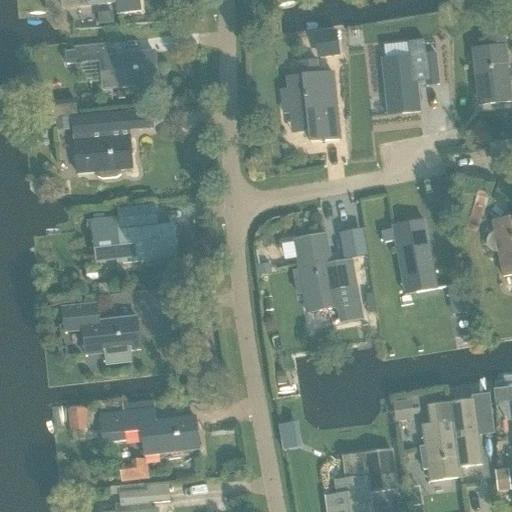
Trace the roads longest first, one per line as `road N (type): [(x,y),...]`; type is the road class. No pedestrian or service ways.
road 1 (residential): [(278,511),(234,213)]
road 2 (residential): [(234,213),(230,0)]
road 3 (residential): [(234,213),(426,174)]
